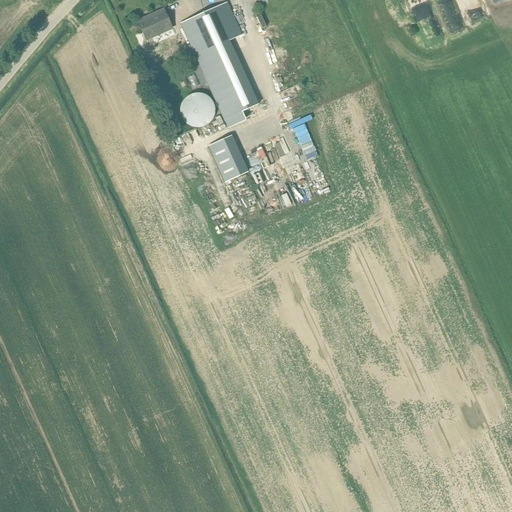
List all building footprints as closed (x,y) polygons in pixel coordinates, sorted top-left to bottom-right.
[(461,0),(467,13),(480,8),(476,0),(461,0)] [(227,3),(181,24),(224,120),(228,129),(246,121),(242,112),(258,105),(230,41),(241,36),(227,3)] [(138,22),(142,31),(146,40),(172,28),(164,10),(138,22)] [(185,78),(179,81),(182,88),(189,85),(185,78)] [(283,98),(301,90),(298,85),(280,93),(283,98)] [(210,99),(210,98),(208,97),(207,96),(205,95),(204,94),(202,94),(200,93),(198,93),(197,93),(195,93),(193,94),(191,94),(190,95),(188,96),(187,97),(185,98),(184,99),(183,101),(182,102),(181,104),(181,106),(180,108),(180,109),(180,110),(180,112),(181,114),(181,116),(182,117),(183,119),(184,121),(185,122),(186,123),(187,124),(189,125),(191,126),(192,127),(194,127),(196,128),(198,128),(199,128),(201,127),(203,127),(205,126),(206,125),(208,124),(209,123),(210,122),(212,121),(213,119),(213,117),(214,116),(214,114),(215,112),(215,110),(215,109),(214,107),(214,105),(213,103),(213,102),(212,100),(210,99)] [(291,130),(296,140),(298,144),(310,139),(308,135),(304,124),(291,130)] [(228,134),(209,143),(227,181),(246,172),(228,134)] [(277,154),(283,164),(291,159),(283,145),(281,146),(284,151),(277,154)]
